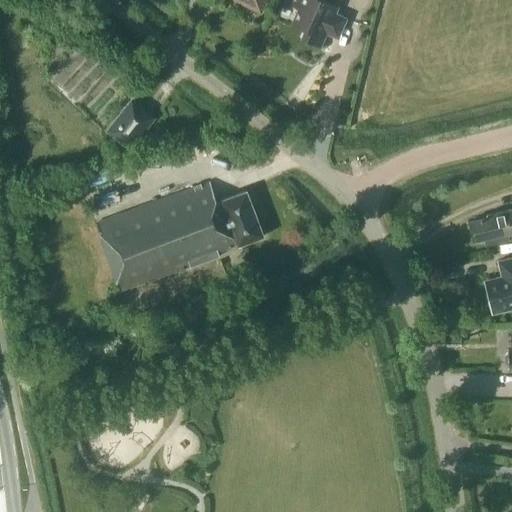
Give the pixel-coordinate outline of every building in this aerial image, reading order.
[(238,0),(244,2),(243,5),(260,13),(266,0),(238,0)] [(292,0),(290,5),(298,8),(291,23),(304,29),(301,37),(319,46),(325,32),(336,37),(345,19),(333,13),(336,7),(321,0),(292,0)] [(151,118),(130,101),(108,131),(128,147),(151,118)] [(214,205),(207,182),(95,222),(119,291),(219,256),(218,252),(235,245),(236,246),(262,236),(245,190),(217,202),(217,203),(214,205)] [(511,208),(486,215),(486,217),(470,221),(474,241),(483,238),(485,245),(511,238),(511,208)] [(511,307),(511,257),(497,261),(501,277),(484,281),(492,312),(511,307)]
